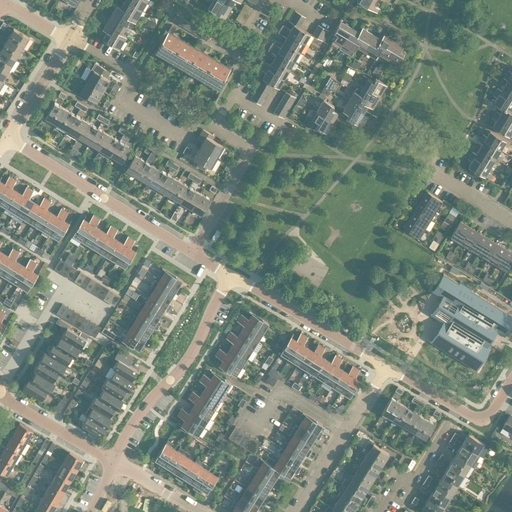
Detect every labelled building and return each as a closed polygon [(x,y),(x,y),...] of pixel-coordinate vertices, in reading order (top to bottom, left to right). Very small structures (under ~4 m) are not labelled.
[(125,0),(125,1),(141,10),(147,0),(125,0)] [(219,0),(212,0),(207,9),(218,15),(224,18),(226,15),(231,6),(219,0)] [(356,0),(356,1),(377,13),(379,9),(375,6),(378,1),(375,0),(356,0)] [(125,1),(121,8),(120,8),(126,12),(124,16),(130,19),(130,20),(134,22),(141,10),(125,1)] [(109,17),(125,27),(130,20),(130,19),(124,16),(126,12),(120,8),(121,8),(116,5),(109,17)] [(291,16),(302,23),(305,17),(294,11),(291,16)] [(302,23),(291,16),(288,22),(299,28),(302,23)] [(121,34),(125,27),(109,17),(102,29),(107,32),(107,31),(113,35),(115,31),(121,34)] [(180,17),(176,24),(181,26),(185,20),(180,17)] [(153,29),(156,25),(146,19),(142,25),(152,30),(153,29)] [(333,31),(328,39),(333,41),(331,44),(339,49),(351,28),(340,21),(333,31)] [(225,78),(227,79),(233,70),(231,68),(234,62),(230,59),(226,65),(203,52),(207,45),(199,41),(195,47),(172,34),(176,27),(171,25),(168,31),(165,29),(159,39),(162,41),(155,52),(218,89),(225,78)] [(280,29),(305,44),(310,34),(293,25),(290,30),(282,25),(280,29)] [(315,30),(325,36),(328,31),(318,25),(315,30)] [(196,27),(192,33),(197,36),(201,30),(196,27)] [(6,40),(22,50),(29,38),(13,28),(6,40)] [(351,28),(339,49),(351,56),(356,47),(356,46),(359,41),(356,38),(359,32),(351,28)] [(356,47),(364,51),(373,35),(361,28),(359,32),(356,38),(359,41),(356,46),(356,47)] [(299,52),(305,44),(280,29),(277,33),(286,38),(283,43),(299,52)] [(322,41),(325,36),(315,30),(312,35),(322,41)] [(126,37),(121,34),(115,31),(113,35),(107,31),(107,32),(102,39),(118,49),(126,37)] [(206,41),(209,34),(205,32),(201,38),(206,41)] [(378,53),(385,58),(395,41),(383,34),(380,39),(381,39),(377,45),(381,47),(378,53)] [(373,35),(364,51),(376,58),(378,53),(381,47),(377,45),(381,39),(380,39),(373,35)] [(144,45),(147,40),(140,36),(137,41),(144,45)] [(0,49),(0,50),(16,60),(22,50),(6,40),(0,49)] [(403,46),(395,41),(385,58),(397,65),(403,54),(400,52),(403,46)] [(294,61),(299,52),(283,43),(280,48),(272,43),(269,47),(294,61)] [(289,70),(294,61),(269,47),(267,50),(275,55),(272,60),(289,70)] [(0,65),(9,71),(16,60),(0,50),(0,65)] [(284,79),(289,70),(272,60),(270,65),(261,60),(259,64),(284,79)] [(85,80),(86,81),(103,91),(110,80),(106,78),(110,72),(95,63),(85,80)] [(265,73),(262,78),(272,84),(278,88),(284,79),(259,64),(257,68),(265,73)] [(0,80),(2,82),(9,71),(0,65),(0,80)] [(504,85),(511,90),(511,78),(505,74),(503,78),(507,80),(504,85)] [(330,77),(323,89),(329,92),(336,80),(330,77)] [(259,83),(269,89),(272,84),(262,78),(259,83)] [(362,86),(379,96),(386,84),(375,78),(373,82),(367,78),(362,86)] [(97,102),(103,91),(86,81),(80,92),(97,102)] [(256,88),(266,95),(269,89),(259,83),(256,88)] [(494,92),(511,102),(511,90),(504,85),(501,90),(497,88),(494,92)] [(362,86),(360,91),(356,89),(355,92),(358,94),(364,97),(362,101),(368,105),(367,105),(372,108),(379,96),(362,86)] [(253,94),(263,100),(266,95),(256,88),(253,94)] [(363,112),(367,105),(368,105),(362,101),(364,97),(358,94),(355,92),(354,91),(347,103),(363,112)] [(293,103),(296,98),(293,97),(288,93),(285,92),(282,97),(293,103)] [(511,108),(511,102),(494,92),(492,95),(496,98),(493,103),(503,109),(511,113),(511,108),(511,109),(511,108)] [(263,100),(253,94),(250,99),(260,105),(263,100)] [(289,108),(293,103),(282,97),(279,102),(289,108)] [(316,111),(332,121),(337,113),(331,110),(334,106),(323,100),(316,111)] [(56,125),(65,109),(54,102),(45,118),(56,125)] [(276,107),(286,113),(289,108),(279,102),(276,107)] [(363,112),(347,103),(342,111),(348,114),(345,118),(350,121),(356,124),(363,112)] [(284,118),(286,113),(276,107),(273,112),(284,118)] [(65,109),(56,125),(67,131),(76,115),(65,109)] [(494,115),(511,125),(511,113),(503,109),(500,114),(496,111),(494,115)] [(332,121),(316,111),(312,119),(310,118),(306,124),(307,124),(306,125),(306,126),(306,127),(308,128),(310,126),(315,129),(316,127),(325,133),(332,121)] [(76,115),(67,131),(65,134),(76,140),(77,138),(87,121),(76,115)] [(492,126),(511,138),(511,132),(511,130),(511,125),(494,115),(491,119),(495,121),(492,126)] [(77,138),(88,144),(98,128),(87,121),(77,138)] [(98,128),(88,144),(99,151),(109,134),(98,128)] [(202,143),(199,147),(218,158),(225,147),(212,140),(213,136),(202,129),(196,139),(202,143)] [(123,134),(119,140),(125,144),(131,133),(125,130),(123,134)] [(482,134),(480,138),(500,150),(503,145),(507,148),(510,143),(489,131),(486,136),(482,134)] [(99,151),(98,153),(108,159),(110,157),(119,140),(109,134),(99,151)] [(482,144),(479,149),(499,161),(501,157),(497,155),(500,150),(480,138),(477,141),(482,144)] [(119,140),(110,157),(121,163),(131,147),(125,144),(119,140)] [(199,147),(193,159),(198,162),(196,165),(203,170),(206,166),(209,168),(212,170),(218,158),(199,147)] [(72,157),(76,150),(72,148),(68,154),(72,157)] [(469,155),(490,167),(493,163),(497,165),(499,161),(479,149),(475,154),(471,151),(469,155)] [(136,177),(146,161),(135,155),(124,173),(130,177),(131,175),(136,177)] [(146,161),(136,177),(146,183),(145,185),(146,186),(157,168),(151,164),(155,158),(149,155),(146,161)] [(471,161),(467,167),(488,179),(491,175),(487,172),(490,167),(469,155),(467,159),(471,161)] [(146,186),(157,193),(158,190),(168,174),(157,168),(146,186)] [(168,174),(158,190),(169,197),(178,180),(168,174)] [(0,197),(0,203),(6,207),(6,208),(16,191),(11,188),(16,180),(9,176),(6,180),(9,182),(0,197)] [(0,181),(0,197),(9,182),(6,180),(4,184),(0,181)] [(180,203),(189,186),(178,180),(169,197),(180,203)] [(15,213),(23,218),(33,202),(28,199),(33,191),(26,186),(23,191),(27,193),(15,213)] [(191,209),(200,193),(189,186),(180,203),(191,209)] [(6,208),(15,213),(27,193),(23,191),(21,194),(16,191),(6,208)] [(420,201),(436,210),(441,201),(426,191),(420,201)] [(204,217),(206,213),(204,212),(211,199),(200,193),(191,209),(204,217)] [(32,223),(40,229),(41,229),(50,212),(45,209),(50,201),(43,197),(41,202),(44,204),(32,223)] [(430,220),(436,210),(420,201),(415,210),(430,220)] [(23,218),(32,223),(44,204),(41,202),(38,205),(33,202),(23,218)] [(58,239),(68,223),(63,220),(68,212),(61,208),(58,212),(61,214),(49,234),(58,239)] [(424,229),(430,220),(415,210),(409,219),(424,229)] [(50,212),(41,229),(43,230),(41,234),(46,238),(49,234),(61,214),(58,212),(56,216),(50,212)] [(81,241),(90,246),(100,229),(95,226),(100,218),(93,214),(90,219),(93,221),(81,241)] [(452,220),(446,217),(441,225),(447,229),(452,220)] [(72,235),(81,241),(93,221),(90,219),(88,222),(82,219),(72,235)] [(419,238),(424,229),(409,219),(403,229),(419,238)] [(460,243),(469,227),(460,221),(450,237),(460,243)] [(98,251),(107,257),(117,240),(112,237),(117,229),(110,225),(107,229),(111,232),(98,251)] [(469,249),(478,233),(469,227),(460,243),(469,249)] [(90,246),(98,251),(111,232),(107,229),(105,233),(100,229),(90,246)] [(216,229),(210,239),(212,240),(214,241),(215,241),(220,231),(216,229)] [(478,233),(469,249),(478,254),(488,239),(478,233)] [(125,268),(135,251),(130,248),(135,240),(127,235),(125,240),(128,242),(116,262),(125,268)] [(441,239),(435,235),(432,239),(438,243),(441,239)] [(496,244),(488,239),(478,254),(487,260),(496,244)] [(107,257),(116,262),(128,242),(125,240),(122,244),(117,240),(107,257)] [(487,260),(496,265),(506,250),(496,244),(487,260)] [(9,280),(19,263),(14,260),(19,252),(12,248),(9,252),(13,255),(0,274),(9,280)] [(496,265),(506,271),(511,261),(511,253),(506,250),(496,265)] [(2,253),(0,255),(0,274),(13,255),(9,252),(7,256),(2,253)] [(453,253),(449,260),(454,262),(457,256),(453,253)] [(18,285),(27,291),(37,274),(32,271),(37,263),(30,258),(27,263),(30,265),(18,285)] [(146,258),(143,264),(148,267),(151,261),(146,258)] [(60,273),(66,263),(60,259),(54,269),(60,273)] [(19,263),(9,280),(18,285),(30,265),(27,263),(25,267),(19,263)] [(65,276),(71,266),(66,263),(60,273),(65,276)] [(472,264),(468,271),(472,273),(476,267),(472,264)] [(65,276),(70,280),(77,270),(71,266),(65,276)] [(459,270),(452,266),(449,270),(456,274),(459,270)] [(142,278),(146,270),(141,267),(137,275),(142,278)] [(160,279),(180,291),(182,288),(179,286),(183,280),(162,268),(159,273),(163,276),(160,279)] [(80,285),(86,275),(80,272),(74,282),(80,285)] [(430,341),(430,342),(476,371),(477,370),(475,369),(489,346),(490,347),(491,347),(486,344),(494,330),(502,335),(504,336),(504,335),(503,335),(511,319),(511,316),(470,290),(472,289),(460,281),(459,283),(443,273),(442,274),(444,275),(434,292),(432,291),(432,292),(433,293),(442,298),(432,315),(430,314),(431,315),(443,323),(431,342),(430,341)] [(85,288),(91,278),(86,275),(80,285),(85,288)] [(85,288),(90,292),(96,282),(91,278),(85,288)] [(152,286),(172,298),(175,292),(179,295),(180,291),(160,279),(158,282),(155,280),(152,286)] [(97,296),(103,286),(96,282),(90,292),(97,296)] [(97,296),(103,300),(110,290),(103,286),(97,296)] [(172,298),(152,286),(148,291),(152,293),(150,296),(170,309),(172,305),(169,303),(172,298)] [(389,304),(399,311),(410,296),(400,289),(389,304)] [(109,303),(115,293),(110,290),(103,300),(109,303)] [(115,293),(109,303),(114,306),(120,296),(115,293)] [(139,294),(136,299),(141,303),(161,315),(164,310),(168,312),(170,309),(150,296),(148,300),(139,294)] [(9,306),(9,308),(14,311),(16,308),(18,305),(12,302),(10,306),(9,306)] [(62,317),(68,307),(62,303),(56,313),(62,317)] [(158,320),(161,315),(141,303),(138,308),(141,310),(139,314),(159,326),(161,322),(158,320)] [(68,307),(62,317),(68,321),(74,311),(68,307)] [(68,321),(74,324),(80,314),(74,311),(68,321)] [(243,320),(263,332),(269,323),(253,313),(249,319),(241,314),(239,317),(237,320),(237,321),(241,323),(243,320)] [(74,324),(79,327),(85,318),(80,314),(74,324)] [(130,320),(150,332),(153,327),(157,330),(159,326),(139,314),(137,317),(134,315),(130,320)] [(84,330),(90,321),(85,318),(79,327),(84,330)] [(131,328),(129,331),(148,343),(151,340),(147,338),(150,332),(130,320),(127,326),(131,328)] [(242,331),(258,341),(263,332),(243,320),(241,323),(245,326),(242,331)] [(84,330),(89,333),(95,324),(90,321),(84,330)] [(95,324),(89,333),(95,337),(101,327),(95,324)] [(228,324),(224,332),(228,334),(232,327),(228,324)] [(86,339),(85,339),(87,336),(81,332),(79,335),(66,327),(60,337),(80,349),(86,339)] [(113,333),(111,338),(120,344),(122,340),(139,350),(143,344),(146,347),(148,343),(129,331),(126,336),(122,333),(120,337),(113,333)] [(258,341),(242,331),(239,336),(231,331),(226,338),(230,341),(233,337),(253,350),(258,341)] [(289,359),(298,364),(308,348),(303,345),(308,337),(301,332),(298,337),(302,339),(289,359)] [(80,349),(60,337),(58,336),(55,341),(57,342),(55,345),(55,346),(72,357),(74,358),(80,349)] [(233,337),(230,341),(234,343),(231,348),(247,358),(251,361),(257,352),(253,350),(233,337)] [(296,340),(291,337),(280,353),(289,359),(302,339),(298,337),(296,340)] [(279,348),(284,341),(279,338),(275,345),(279,348)] [(307,370),(315,375),(325,359),(320,355),(325,348),(318,343),(316,348),(319,350),(307,370)] [(50,344),(46,352),(47,353),(65,364),(64,365),(66,366),(67,366),(72,357),(55,346),(55,345),(53,344),(52,345),(50,344)] [(242,367),(247,358),(231,348),(228,353),(219,348),(215,355),(219,357),(222,354),(242,367)] [(298,364),(307,370),(319,350),(316,348),(313,351),(308,348),(298,364)] [(138,371),(128,365),(133,357),(120,349),(115,357),(118,359),(112,368),(115,370),(132,380),(138,371)] [(45,351),(39,361),(59,373),(61,374),(66,366),(64,365),(65,364),(47,353),(46,352),(45,351)] [(102,353),(98,359),(103,362),(107,356),(102,353)] [(222,354),(219,357),(223,360),(220,365),(236,376),(242,367),(222,354)] [(332,386),(343,370),(337,366),(343,359),(336,354),(333,359),(336,361),(324,381),(332,386)] [(268,365),(273,358),(270,356),(269,355),(264,362),(268,365)] [(98,359),(95,364),(100,367),(103,362),(98,359)] [(325,359),(315,375),(324,381),(336,361),(333,359),(331,362),(325,359)] [(54,382),(59,373),(39,361),(33,371),(35,372),(36,372),(53,382),(54,382)] [(491,363),(481,380),(492,386),(502,370),(491,363)] [(350,397),(360,381),(355,377),(360,370),(353,365),(350,370),(353,372),(341,392),(350,397)] [(86,376),(91,379),(95,373),(89,370),(86,376)] [(115,370),(110,379),(109,379),(126,390),(129,392),(135,381),(132,380),(115,370)] [(348,373),(343,370),(332,386),(341,392),(353,372),(350,370),(348,373)] [(274,375),(280,380),(283,375),(276,371),(274,375)] [(36,372),(35,372),(31,380),(30,381),(48,391),(48,392),(50,393),(56,383),(54,382),(53,382),(36,372)] [(225,392),(231,383),(215,373),(211,378),(204,373),(199,380),(204,383),(206,380),(225,392)] [(253,380),(256,382),(257,382),(262,376),(257,373),(253,380)] [(270,375),(266,381),(273,386),(277,379),(270,375)] [(91,379),(86,376),(81,384),(86,387),(91,379)] [(107,377),(101,387),(104,388),(104,387),(121,398),(121,399),(123,400),(127,394),(125,393),(127,391),(126,390),(109,379),(110,379),(107,377)] [(42,401),(48,392),(48,391),(30,381),(31,380),(28,379),(22,389),(42,401)] [(204,390),(220,401),(225,392),(206,380),(204,383),(207,385),(204,390)] [(298,390),(301,386),(294,382),(291,387),(298,390)] [(104,387),(104,388),(99,397),(98,397),(116,408),(115,409),(117,410),(123,400),(121,399),(121,398),(104,387)] [(74,394),(80,398),(83,393),(77,389),(74,394)] [(215,409),(220,401),(204,390),(200,396),(193,391),(189,397),(193,400),(195,397),(215,409)] [(315,401),(316,400),(316,399),(317,397),(311,393),(308,397),(315,401)] [(317,397),(316,399),(321,403),(325,397),(319,394),(317,397)] [(96,395),(90,405),(92,406),(92,405),(110,416),(112,417),(115,412),(113,411),(115,409),(116,408),(98,397),(99,397),(96,395)] [(209,418),(215,409),(195,397),(193,400),(196,402),(193,408),(209,418)] [(391,397),(382,414),(393,420),(402,404),(391,397)] [(246,401),(241,398),(237,405),(241,408),(246,401)] [(60,412),(66,402),(61,399),(60,399),(54,408),(60,412)] [(74,407),(69,404),(63,413),(68,417),(74,407)] [(328,404),(325,408),(332,412),(333,410),(335,408),(328,404)] [(393,420),(403,426),(413,410),(402,404),(393,420)] [(90,405),(85,414),(87,415),(107,427),(113,417),(112,417),(110,416),(92,405),(92,406),(90,405)] [(204,426),(209,418),(193,408),(189,413),(182,408),(178,415),(182,417),(184,414),(204,426)] [(413,410),(403,426),(414,433),(424,417),(413,410)] [(323,425),(303,413),(299,419),(303,421),(301,424),(321,436),(323,433),(319,431),(323,425)] [(185,419),(182,425),(198,435),(204,426),(184,414),(182,417),(185,419)] [(101,437),(107,427),(87,415),(81,425),(101,437)] [(226,422),(229,424),(231,425),(235,418),(231,415),(226,422)] [(502,427),(499,432),(508,437),(509,436),(511,437),(511,416),(509,415),(502,427)] [(435,423),(424,417),(414,433),(425,439),(435,423)] [(13,434),(26,442),(33,431),(20,423),(13,434)] [(319,440),(321,436),(301,424),(299,427),(295,425),(292,430),(312,443),(315,437),(319,440)] [(235,426),(228,438),(233,441),(241,430),(235,426)] [(238,444),(245,433),(241,430),(233,441),(238,444)] [(290,441),(310,454),(312,450),(309,448),(312,443),(292,430),(289,436),(292,438),(290,441)] [(225,435),(220,432),(216,439),(220,441),(225,435)] [(238,444),(244,448),(251,436),(245,433),(238,444)] [(468,433),(461,445),(479,456),(482,458),(489,446),(484,443),(477,439),(472,436),(468,433)] [(474,433),(472,436),(477,439),(484,443),(486,440),(474,433)] [(20,453),(26,442),(13,434),(7,445),(20,453)] [(249,451),(256,439),(251,436),(244,448),(249,451)] [(45,438),(40,446),(45,449),(49,440),(45,438)] [(256,439),(249,451),(254,454),(261,443),(256,439)] [(158,467),(161,469),(174,449),(171,447),(173,443),(167,440),(155,459),(160,463),(158,467)] [(370,450),(366,455),(382,466),(389,454),(373,445),(374,443),(370,440),(365,447),(370,450)] [(281,447),(301,460),(304,455),(308,457),(310,454),(290,441),(288,444),(284,442),(281,447)] [(52,442),(47,450),(51,453),(56,444),(52,442)] [(0,456),(14,463),(20,453),(7,445),(0,456)] [(461,445),(455,455),(471,465),(477,469),(478,468),(476,466),(478,463),(476,461),(479,457),(479,456),(461,445)] [(174,449),(161,469),(165,471),(167,467),(172,471),(185,451),(179,447),(177,451),(174,449)] [(281,447),(276,456),(279,459),(289,465),(299,471),(301,468),(298,465),(301,460),(281,447)] [(175,478),(179,480),(191,460),(188,457),(190,454),(185,451),(172,471),(178,474),(175,478)] [(37,452),(32,460),(36,463),(41,455),(37,452)] [(76,471),(83,460),(69,452),(63,463),(76,471)] [(46,453),(41,461),(45,463),(50,455),(46,453)] [(375,476),(382,466),(366,455),(359,466),(375,476)] [(455,455),(448,466),(464,476),(471,465),(455,455)] [(14,463),(0,456),(0,470),(7,475),(14,463)] [(184,478),(189,481),(202,462),(197,458),(195,462),(191,460),(179,480),(182,482),(184,478)] [(277,476),(280,471),(270,465),(265,462),(261,459),(257,464),(261,466),(259,470),(278,482),(281,479),(277,476)] [(280,471),(290,478),(293,472),(297,474),(299,471),(279,459),(277,462),(274,460),(273,460),(270,465),(280,471)] [(192,489),(196,491),(208,471),(205,468),(207,465),(202,462),(189,481),(195,485),(192,489)] [(35,465),(31,463),(26,471),(30,473),(35,465)] [(56,474),(70,482),(76,471),(63,463),(56,474)] [(35,472),(39,474),(44,466),(39,464),(35,472)] [(353,477),(369,487),(375,476),(359,466),(353,477)] [(448,466),(441,477),(457,487),(464,476),(448,466)] [(208,471),(196,491),(199,493),(202,489),(207,493),(220,473),(214,469),(212,473),(208,471)] [(276,485),(278,482),(259,470),(257,473),(253,471),(250,476),(270,488),(273,483),(276,485)] [(24,485),(29,476),(25,474),(20,482),(24,485)] [(28,483),(33,485),(37,477),(33,474),(28,483)] [(56,474),(50,485),(64,492),(70,482),(56,474)] [(345,478),(341,484),(362,497),(369,487),(353,477),(350,475),(347,480),(345,478)] [(266,494),(270,488),(250,476),(246,482),(250,484),(248,487),(267,499),(270,496),(266,494)] [(435,487),(451,497),(457,487),(441,477),(435,487)] [(362,497),(341,484),(338,490),(340,491),(337,496),(339,498),(355,508),(362,497)] [(22,494),(26,496),(31,488),(27,485),(22,494)] [(50,485),(44,496),(57,503),(64,492),(50,485)] [(267,499),(248,487),(246,490),(242,488),(239,493),(259,506),(262,501),(265,503),(267,499)] [(428,498),(444,508),(451,497),(435,487),(428,498)] [(9,493),(16,498),(18,493),(11,489),(9,493)] [(256,511),(255,511),(259,506),(239,493),(236,499),(239,501),(237,504),(249,511),(256,511)] [(44,496),(37,506),(46,511),(52,511),(57,503),(44,496)] [(20,497),(16,505),(20,507),(24,499),(20,497)] [(338,511),(352,511),(355,508),(339,498),(333,509),(338,511)] [(428,498),(421,509),(423,510),(422,511),(441,511),(444,508),(428,498)]
